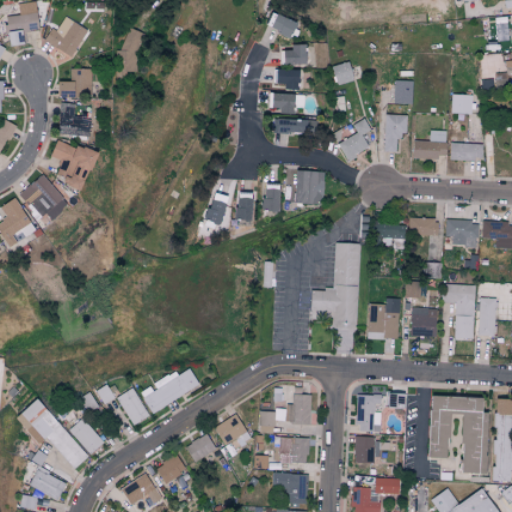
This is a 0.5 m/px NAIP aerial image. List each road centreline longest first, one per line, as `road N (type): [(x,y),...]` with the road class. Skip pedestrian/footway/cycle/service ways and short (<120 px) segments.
road 1 (residential): [(88,511),(119,469),(280,365)]
road 2 (residential): [(260,48),(248,77),(251,146),(320,159),(376,186)]
road 3 (residential): [(280,365),(511,380)]
road 4 (residential): [(332,511),(341,369)]
road 5 (residential): [(376,186),(511,196)]
road 6 (residential): [(0,188),(25,172),(39,140),(41,79)]
